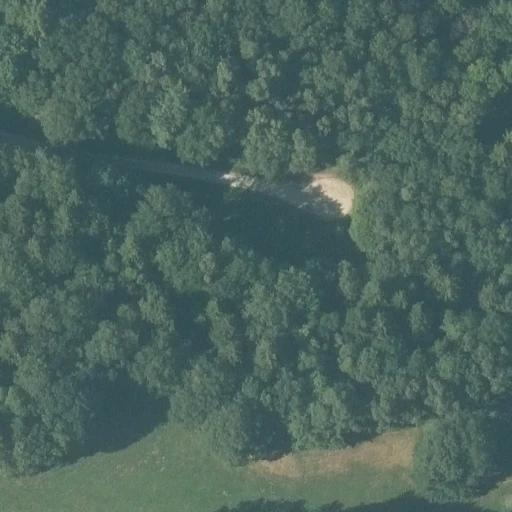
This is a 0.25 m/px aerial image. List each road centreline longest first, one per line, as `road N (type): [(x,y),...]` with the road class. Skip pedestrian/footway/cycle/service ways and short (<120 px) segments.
road 1 (track): [(0,136),(77,157),(328,199)]
road 2 (track): [(511,229),(455,183),(402,162),(347,163),(289,192)]
road 3 (track): [(0,189),(99,0)]
